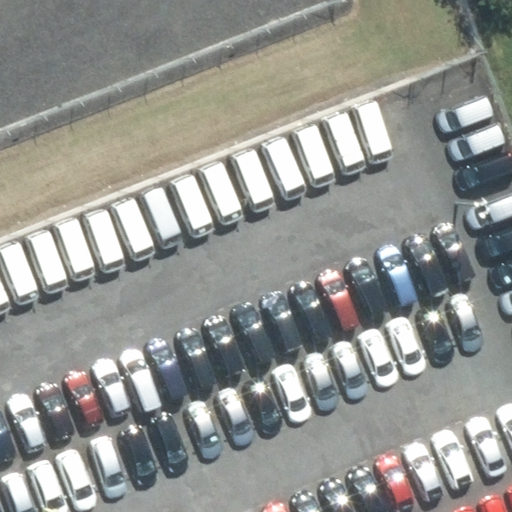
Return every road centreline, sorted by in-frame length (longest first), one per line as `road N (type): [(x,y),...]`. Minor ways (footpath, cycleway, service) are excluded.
road 1 (unknown): [(0,364),(395,213)]
road 2 (unknown): [(443,369),(105,511)]
